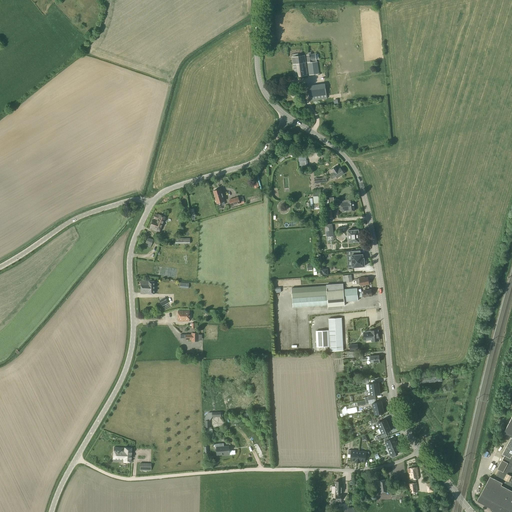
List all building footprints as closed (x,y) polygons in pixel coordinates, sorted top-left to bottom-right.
[(306,55),(307,62),(316,61),(315,54),(306,55)] [(304,55),(292,57),(293,64),(295,77),(307,75),(304,55)] [(307,63),(309,75),(319,74),(317,62),(307,63)] [(308,86),(310,101),(327,99),(325,84),(308,86)] [(330,175),(332,179),(336,176),(338,178),(344,173),(340,168),(338,170),(336,167),(332,170),(334,173),(330,175)] [(214,191),(217,204),(224,202),(223,198),(223,197),(222,193),(221,193),(220,189),(217,190),(216,190),(215,190),(214,191)] [(239,203),(238,198),(229,200),(231,206),(239,203)] [(354,211),(353,199),(348,200),(339,201),(341,212),(349,211),(354,211)] [(149,228),(159,232),(165,217),(160,215),(159,216),(155,214),(149,228)] [(332,226),(326,227),(322,227),(324,243),(327,242),(334,241),(332,226)] [(359,234),(358,230),(347,231),(348,235),(348,238),(348,243),(359,242),(359,237),(359,234)] [(145,246),(150,248),(154,240),(148,238),(145,246)] [(362,254),(360,255),(360,251),(351,251),(352,255),(351,255),(352,267),(364,266),(364,265),(365,265),(365,259),(364,260),(364,258),(363,258),(362,254)] [(343,282),(346,282),(346,283),(352,281),(351,274),(345,275),(342,276),(343,282)] [(149,294),(149,282),(149,281),(141,281),(141,294),(145,294),(149,294)] [(291,289),(293,308),(328,305),(328,307),(345,306),(344,302),(358,301),(357,288),(343,289),(343,284),(326,285),(326,286),(291,289)] [(371,290),(363,291),(361,292),(362,293),(359,293),(360,298),(372,296),(371,290)] [(178,321),(190,321),(190,311),(178,311),(178,321)] [(316,331),(316,347),(330,346),(330,351),(343,351),(342,318),(328,319),(329,331),(316,331)] [(364,332),(364,340),(369,340),(369,339),(371,339),(372,341),(379,341),(378,330),(371,331),(371,332),(364,332)] [(511,436),(503,454),(505,456),(511,459),(511,417),(504,432),(511,436)] [(388,425),(386,420),(384,420),(383,421),(377,423),(379,429),(388,425)] [(390,430),(388,425),(379,429),(382,434),(387,432),(389,431),(390,430)] [(388,449),(398,444),(397,442),(396,442),(394,438),(389,440),(388,437),(384,439),(385,442),(388,449)] [(215,444),(216,448),(217,448),(217,455),(223,454),(223,455),(229,455),(229,446),(223,447),(222,446),(222,443),(215,444)] [(400,452),(398,447),(399,447),(398,444),(388,449),(391,455),(392,458),(396,457),(395,454),(400,452)] [(113,462),(130,462),(131,448),(124,447),(113,447),(113,462)] [(357,462),(359,451),(351,451),(348,450),(348,454),(351,455),(350,461),(354,461),(354,462),(357,462)] [(368,457),(369,453),(366,452),(359,451),(357,462),(360,462),(365,462),(365,456),(368,457)] [(511,511),(511,459),(505,456),(498,469),(499,470),(495,479),(491,477),(478,501),(493,509),(492,511),(511,511)] [(419,479),(417,468),(407,469),(408,473),(409,473),(410,480),(413,480),(413,483),(409,484),(410,493),(417,492),(416,483),(415,479),(419,479)] [(377,481),(377,483),(379,483),(379,485),(381,484),(382,486),(384,486),(385,489),(389,489),(387,479),(377,481)] [(379,483),(377,483),(378,493),(389,492),(389,489),(385,489),(384,486),(382,486),(381,484),(379,485),(379,483)] [(392,495),(392,499),(402,498),(402,497),(405,496),(408,496),(408,493),(404,493),(404,491),(395,492),(396,494),(392,495)]
